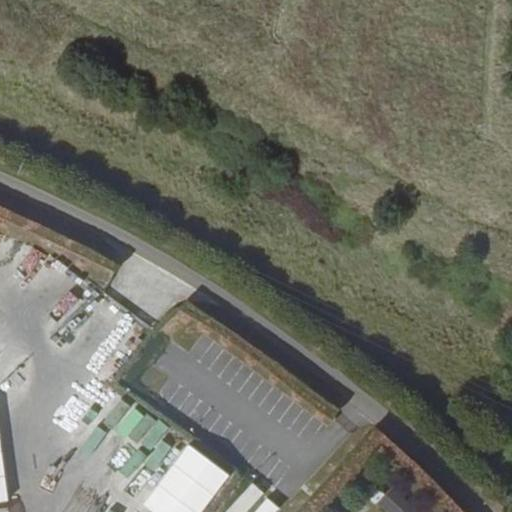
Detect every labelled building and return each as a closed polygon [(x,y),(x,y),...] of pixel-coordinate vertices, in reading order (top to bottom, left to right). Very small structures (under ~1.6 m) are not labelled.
[(92,344),(102,353),(118,335),(108,326),(92,344)] [(147,453),(165,429),(142,411),(124,435),(147,453)] [(0,511),(10,511),(0,425),(0,511)] [(141,511),(151,494),(141,489),(153,466),(130,455),(115,484),(112,482),(97,511),(141,511)] [(219,499),(236,474),(225,466),(208,491),(219,499)] [(276,511),(281,507),(253,481),(224,511),(276,511)] [(386,511),(421,511),(394,484),(376,502),(386,511)] [(76,490),(65,511),(78,511),(87,495),(76,490)]
